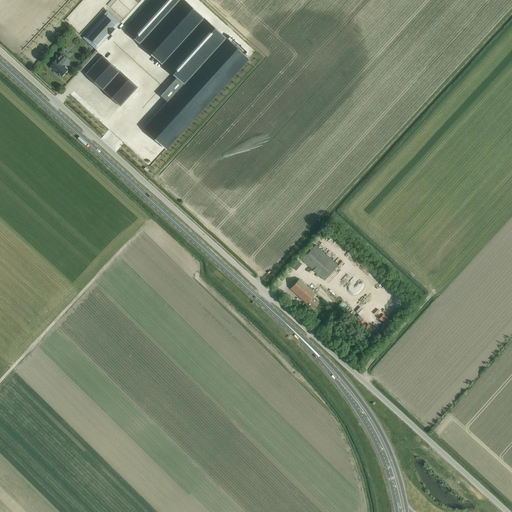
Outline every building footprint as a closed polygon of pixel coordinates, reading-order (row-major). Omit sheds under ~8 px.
[(183,0),(159,0),(129,33),(177,77),(184,83),(167,102),(144,128),(166,148),(248,59),(244,55),(247,52),(229,35),(226,39),(183,0)] [(107,16),(88,37),(92,41),(91,41),(93,43),(94,42),(98,46),(109,34),(110,35),(115,29),(113,27),(116,24),(107,16)] [(62,76),(68,70),(62,64),(67,59),(61,54),(56,59),(50,66),(50,67),(56,73),(57,72),(62,76)] [(137,87),(102,55),(85,74),(120,106),(137,87)] [(315,245),(302,260),(324,280),(338,265),(333,261),(326,255),(315,245)] [(290,288),(306,303),(307,303),(314,309),(319,303),(312,297),(315,294),(299,279),(290,288)]
